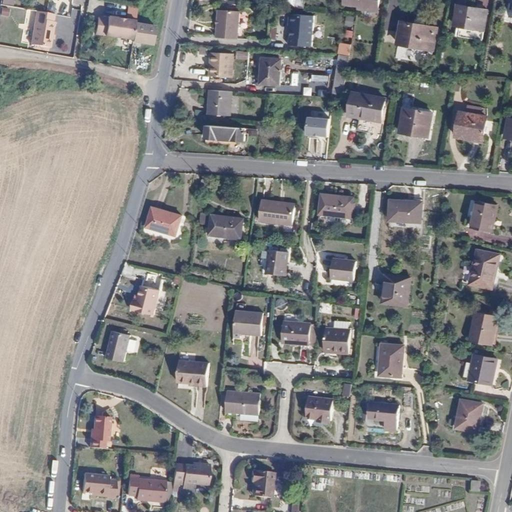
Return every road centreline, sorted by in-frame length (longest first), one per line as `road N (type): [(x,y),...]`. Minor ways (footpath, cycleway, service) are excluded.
road 1 (residential): [(150,160),(511,183)]
road 2 (residential): [(76,376),(150,160)]
road 3 (residential): [(281,451),(506,470)]
road 4 (residential): [(76,376),(145,399),(231,444)]
road 5 (residential): [(162,87),(0,52)]
road 6 (residential): [(60,511),(76,376)]
